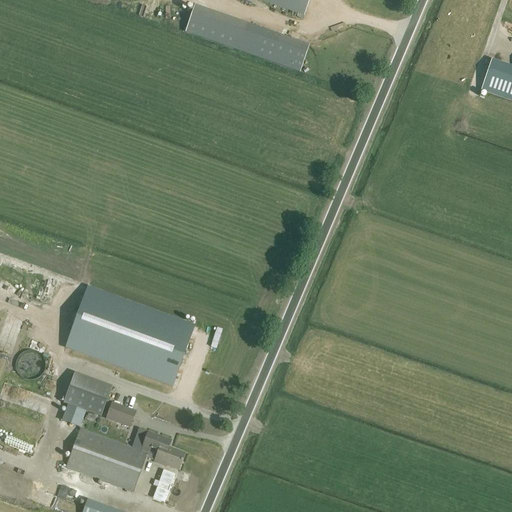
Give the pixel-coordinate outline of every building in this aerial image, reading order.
[(309,0),(262,0),(304,15),(309,0)] [(309,47),(195,7),(185,33),(300,73),(309,47)] [(511,67),(493,61),(483,90),(511,100),(511,67)] [(172,386),(193,328),(87,290),(66,347),(172,386)] [(13,361),(12,366),(13,370),(15,374),(18,377),(22,379),(26,380),(31,379),(35,377),(38,374),(40,370),(40,366),(40,361),(38,357),(35,354),(31,352),(26,352),(22,352),(18,354),(15,357),(13,361)] [(62,404),(100,417),(111,387),(73,374),(62,404)] [(136,412),(111,403),(105,419),(130,428),(136,412)] [(107,437),(109,430),(101,428),(99,435),(107,437)] [(146,453),(141,451),(80,429),(66,468),(133,493),(146,458),(154,462),(154,463),(166,468),(166,467),(179,471),(185,454),(169,448),(171,441),(170,441),(167,447),(167,448),(165,448),(165,449),(165,450),(164,454),(157,452),(158,447),(150,444),(146,453)] [(167,447),(170,441),(148,432),(145,442),(139,440),(137,444),(143,446),(141,451),(146,453),(150,444),(158,447),(157,452),(164,454),(165,450),(165,449),(165,448),(167,448),(167,447)] [(116,511),(86,501),(82,511),(116,511)]
